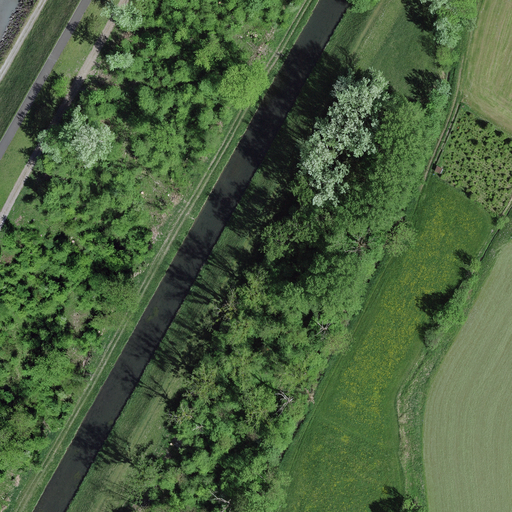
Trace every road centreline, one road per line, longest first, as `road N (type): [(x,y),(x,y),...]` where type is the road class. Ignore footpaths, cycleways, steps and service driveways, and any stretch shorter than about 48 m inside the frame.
road 1 (track): [(0,233),(126,0)]
road 2 (track): [(0,157),(87,0)]
